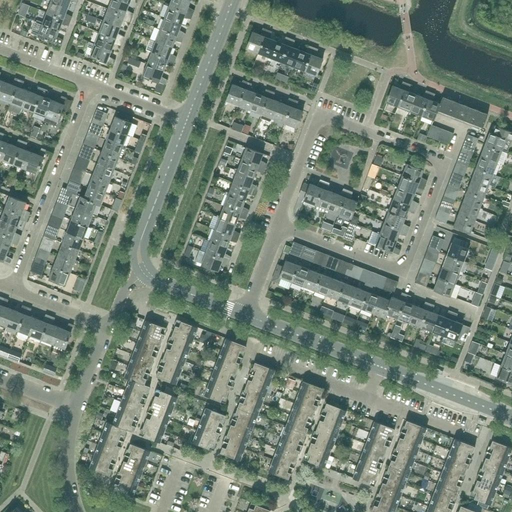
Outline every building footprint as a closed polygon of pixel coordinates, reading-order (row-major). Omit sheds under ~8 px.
[(129,4),(118,0),(111,0),(108,9),(131,18),(133,13),(127,10),(129,4)] [(191,0),(189,0),(171,0),(169,6),(193,15),(194,10),(188,7),(190,1),(191,0)] [(65,13),(68,7),(51,1),(47,12),(70,21),(72,17),(65,13)] [(191,20),(193,15),(169,6),(165,18),(181,24),(184,18),(191,20)] [(130,23),(131,18),(108,9),(103,21),(120,27),(123,21),(130,23)] [(68,26),(70,21),(47,12),(43,22),(40,21),(39,23),(59,30),(61,24),(68,26)] [(179,30),(181,24),(165,18),(160,29),(184,38),(185,33),(179,30)] [(35,22),(30,33),(37,36),(55,43),(55,42),(61,45),(63,40),(57,36),(59,30),(39,23),(36,21),(36,22),(35,22)] [(118,33),(120,27),(103,21),(99,33),(122,42),(124,37),(118,33)] [(258,53),(267,30),(263,28),(259,34),(253,32),(246,49),(247,49),(246,52),(247,52),(248,49),(258,53)] [(182,43),(184,38),(160,29),(156,41),(172,47),(175,41),(182,43)] [(270,39),(272,31),(267,30),(258,53),(269,57),(267,60),(268,60),(276,41),(270,39)] [(121,46),(122,42),(99,33),(95,44),(111,50),(114,44),(121,46)] [(281,62),(290,38),(286,37),(282,43),(276,41),(268,60),(270,61),(271,58),(281,62)] [(293,47),(295,40),(290,38),(281,62),(292,66),(291,69),(292,69),(299,50),(293,47)] [(170,53),(172,47),(156,41),(151,52),(175,61),(177,57),(170,53)] [(109,56),(111,50),(95,44),(90,55),(89,54),(88,55),(107,62),(114,65),(115,60),(109,56)] [(304,71),(313,47),(309,46),(305,52),(299,50),(292,69),(293,70),(294,67),(304,71)] [(316,56),(318,49),(313,47),(304,71),(315,75),(314,78),(315,78),(316,75),(316,76),(323,59),(322,58),(322,59),(316,56)] [(173,66),(175,61),(151,52),(147,64),(164,70),(166,64),(173,66)] [(161,77),(164,70),(147,64),(143,75),(142,75),(142,76),(159,82),(166,85),(168,80),(161,77)] [(0,99),(11,103),(19,80),(15,78),(11,85),(5,82),(0,96),(0,99)] [(22,89),(24,81),(19,80),(11,103),(22,107),(28,91),(22,89)] [(238,105),(247,82),(243,80),(239,87),(233,85),(233,84),(226,101),(227,101),(226,104),(227,104),(228,101),(238,105)] [(250,91),(252,84),(247,82),(238,105),(249,109),(248,112),(249,112),(256,93),(250,91)] [(393,85),(386,102),(388,103),(398,107),(407,83),(403,82),(399,88),(393,86),(393,85)] [(410,92),(412,85),(407,83),(398,107),(408,111),(407,114),(409,114),(416,95),(410,92)] [(34,112),(43,89),(38,87),(35,93),(28,91),(22,107),(34,112)] [(46,98),(47,90),(43,89),(34,112),(46,116),(52,100),(46,98)] [(262,114),(270,91),(266,89),(262,96),(256,93),(249,112),(250,113),(251,110),(262,114)] [(421,116),(430,92),(426,90),(422,97),(416,95),(409,114),(410,115),(411,112),(421,116)] [(273,100),(275,93),(270,91),(262,114),(272,118),(271,121),(272,121),(279,102),(273,100)] [(433,101),(435,94),(430,92),(421,116),(432,120),(431,122),(432,123),(433,120),(433,121),(436,112),(437,110),(440,103),(439,103),(433,101)] [(64,104),(66,98),(61,96),(58,102),(52,100),(46,116),(44,121),(56,126),(64,104)] [(454,101),(446,98),(442,97),(440,103),(437,110),(449,114),(454,101)] [(285,123),(293,100),(289,98),(285,104),(279,102),(272,121),(273,122),(274,119),(285,123)] [(67,113),(71,101),(67,99),(62,111),(67,113)] [(296,108),(298,101),(293,100),(285,123),(295,127),(294,130),(295,130),(296,128),(303,111),(302,111),(296,108)] [(465,106),(458,103),(454,101),(449,114),(460,119),(465,106)] [(477,110),(469,107),(465,106),(460,119),(472,123),(477,110)] [(97,109),(93,119),(98,121),(104,123),(108,114),(97,109)] [(488,114),(480,111),(477,110),(472,123),(483,127),(488,114)] [(115,117),(111,129),(127,135),(132,123),(132,124),(132,123),(131,122),(133,117),(122,113),(120,118),(115,116),(115,117)] [(91,124),(84,142),(90,144),(95,146),(102,128),(96,126),(91,124)] [(437,127),(431,125),(427,136),(432,138),(437,127)] [(511,141),(511,139),(511,131),(495,126),(492,134),(489,133),(485,144),(502,151),(506,139),(511,141)] [(438,140),(442,129),(437,127),(432,138),(438,140)] [(123,147),(127,135),(111,129),(106,140),(123,147)] [(443,142),(448,131),(442,129),(438,140),(443,142)] [(449,145),(453,133),(448,131),(443,142),(449,145)] [(2,141),(4,134),(0,132),(0,159),(2,160),(8,143),(2,141)] [(143,148),(148,137),(142,135),(137,146),(143,148)] [(14,164),(23,141),(18,139),(15,146),(8,143),(2,160),(14,164)] [(118,158),(123,147),(106,140),(102,152),(118,158)] [(465,140),(458,158),(464,160),(469,163),(476,144),(471,142),(465,140)] [(25,150),(27,143),(23,141),(14,164),(25,169),(32,152),(25,150)] [(497,161),(502,151),(485,144),(480,156),(500,164),(500,163),(497,161)] [(230,155),(233,148),(226,146),(224,152),(230,155)] [(82,147),(75,165),(80,168),(86,170),(93,151),(88,149),(82,147)] [(246,147),(246,148),(243,147),(243,148),(246,149),(242,159),(265,168),(267,164),(260,160),(263,154),(246,147)] [(43,156),(46,150),(41,148),(38,155),(32,152),(25,169),(37,173),(36,173),(37,174),(44,157),(43,156)] [(114,170),(118,158),(102,152),(97,163),(114,170)] [(381,166),(384,158),(376,156),(373,164),(381,166)] [(500,165),(500,164),(480,156),(476,168),(493,174),(497,164),(500,165)] [(263,173),(265,168),(242,159),(238,170),(235,169),(235,170),(254,177),(256,171),(263,173)] [(109,182),(114,170),(97,163),(93,175),(109,182)] [(406,164),(403,163),(403,165),(406,166),(402,175),(426,184),(427,180),(421,177),(423,171),(423,170),(406,164)] [(456,163),(449,182),(455,184),(460,186),(467,167),(462,165),(456,163)] [(489,185),(493,174),(476,168),(471,179),(491,187),(491,186),(489,185)] [(79,172),(73,170),(67,189),(68,189),(74,191),(78,193),(85,174),(79,172)] [(252,184),(254,177),(235,170),(234,171),(237,172),(233,182),(256,191),(258,187),(252,184)] [(105,193),(109,182),(93,175),(88,187),(105,193)] [(373,178),(368,176),(367,175),(363,187),(369,189),(373,178)] [(424,189),(426,184),(402,175),(398,186),(395,185),(395,186),(414,193),(416,187),(424,189)] [(491,188),(491,187),(471,179),(467,191),(484,198),(488,187),(491,188)] [(316,205),(325,181),(320,180),(317,186),(311,184),(310,183),(309,185),(304,183),(299,195),(299,196),(304,198),(303,200),(304,201),(303,203),(304,204),(306,201),(316,205)] [(327,190),(329,183),(325,181),(316,205),(326,209),(325,212),(326,212),(334,193),(327,190)] [(254,196),(256,191),(233,182),(229,193),(226,192),(226,193),(245,200),(248,194),(254,196)] [(412,200),(414,193),(395,186),(394,187),(397,188),(393,199),(417,208),(418,203),(412,200)] [(447,186),(440,205),(446,207),(451,209),(458,191),(453,189),(447,186)] [(101,205),(105,193),(88,187),(84,198),(97,203),(97,204),(101,205)] [(339,214),(348,190),(343,189),(340,195),(334,193),(326,212),(327,212),(328,210),(339,214)] [(348,190),(339,214),(351,218),(357,201),(357,202),(350,199),(352,192),(348,190)] [(480,208),(484,198),(467,191),(462,203),(482,210),(482,209),(480,208)] [(61,192),(54,210),(59,212),(65,215),(72,196),(66,194),(61,192)] [(243,207),(245,200),(226,193),(225,194),(228,195),(224,206),(242,212),(247,215),(249,210),(243,207)] [(26,203),(9,196),(9,197),(5,208),(16,212),(28,217),(30,212),(23,209),(26,203)] [(84,198),(80,196),(80,197),(76,208),(86,212),(92,215),(97,204),(97,203),(84,198)] [(415,212),(417,208),(393,199),(389,209),(387,208),(386,209),(394,212),(405,217),(408,211),(415,212)] [(482,211),(482,210),(462,203),(458,214),(475,221),(479,210),(482,211)] [(247,215),(242,212),(224,206),(220,216),(217,215),(217,216),(236,224),(239,217),(245,219),(247,215)] [(28,217),(16,212),(5,208),(3,212),(0,220),(17,226),(19,220),(27,222),(28,217)] [(92,215),(86,212),(76,208),(71,220),(88,226),(92,215)] [(405,217),(394,212),(386,209),(386,211),(389,212),(384,222),(408,231),(409,227),(403,223),(405,217)] [(444,212),(438,210),(435,219),(446,223),(450,214),(444,212)] [(471,231),(475,221),(458,214),(454,226),(453,226),(470,233),(471,232),(473,233),(474,232),(471,231)] [(52,215),(45,234),(50,236),(56,238),(63,219),(57,217),(52,215)] [(234,230),(236,224),(217,216),(216,217),(219,218),(215,229),(238,238),(240,233),(234,230)] [(15,233),(17,226),(0,220),(0,221),(0,232),(19,240),(21,236),(15,233)] [(83,238),(88,226),(71,220),(67,232),(83,238)] [(406,236),(408,231),(384,222),(381,233),(378,232),(377,233),(396,240),(399,234),(406,236)] [(236,243),(238,238),(215,229),(211,239),(208,238),(208,239),(227,247),(230,241),(236,243)] [(18,245),(19,240),(0,232),(0,246),(8,250),(11,243),(18,245)] [(79,250),(83,238),(67,232),(62,243),(79,250)] [(394,246),(396,240),(377,233),(377,234),(379,235),(375,245),(375,246),(392,252),(399,255),(400,250),(394,246)] [(433,235),(429,245),(435,247),(440,249),(444,240),(433,235)] [(43,238),(36,257),(41,259),(47,261),(54,243),(48,241),(43,238)] [(188,245),(193,247),(196,240),(190,238),(187,245),(188,245)] [(225,253),(227,247),(208,239),(208,241),(210,242),(206,252),(229,261),(231,257),(225,253)] [(289,253),(298,256),(301,251),(303,245),(294,242),(289,253)] [(468,250),(469,249),(451,242),(451,243),(447,254),(464,261),(468,251),(470,252),(471,251),(468,250)] [(74,261),(79,250),(62,243),(58,255),(74,261)] [(6,256),(8,250),(0,246),(0,259),(4,261),(11,264),(12,259),(6,256)] [(326,254),(307,247),(305,252),(303,258),(321,265),(324,260),(326,254)] [(427,250),(420,268),(426,270),(431,272),(438,254),(433,252),(427,250)] [(228,266),(229,261),(206,252),(202,263),(199,261),(199,263),(201,264),(218,271),(218,270),(221,264),(228,266)] [(460,271),(464,261),(447,254),(443,266),(462,273),(463,272),(460,271)] [(70,273),(74,261),(58,255),(53,267),(70,273)] [(349,263),(331,256),(328,261),(326,267),(345,274),(347,268),(349,263)] [(278,264),(272,280),(279,283),(281,278),(292,282),(298,265),(287,261),(287,260),(286,260),(284,266),(278,264)] [(45,266),(34,262),(30,271),(42,275),(45,266)] [(302,289),(310,269),(298,265),(292,282),(302,286),(301,288),(302,289)] [(352,270),(349,276),(368,283),(370,277),(372,272),(354,265),(352,270)] [(462,274),(462,273),(443,266),(438,277),(455,283),(459,273),(462,274)] [(66,284),(70,273),(53,267),(49,278),(48,278),(66,285),(66,284)] [(315,290),(321,274),(310,269),(302,289),(303,289),(304,286),(315,290)] [(84,287),(87,276),(79,273),(76,285),(84,287)] [(430,277),(418,273),(415,282),(426,286),(430,277)] [(325,298),(333,278),(321,274),(315,290),(325,294),(324,297),(325,298)] [(395,281),(377,274),(375,279),(373,285),(376,286),(390,292),(395,281)] [(461,286),(455,283),(438,277),(434,289),(433,289),(433,290),(456,298),(461,286)] [(338,299),(344,283),(333,278),(325,298),(326,298),(327,295),(338,299)] [(349,307),(356,287),(344,283),(338,299),(349,303),(347,306),(349,307)] [(495,283),(490,294),(495,296),(500,285),(495,283)] [(361,308),(368,292),(356,287),(349,307),(350,307),(351,304),(361,308)] [(368,292),(361,308),(372,312),(371,315),(372,316),(379,296),(368,292)] [(398,318),(407,295),(402,293),(398,299),(392,297),(386,313),(385,316),(387,316),(388,314),(398,318)] [(409,303),(411,296),(407,295),(398,318),(408,322),(407,324),(408,325),(416,306),(409,303)] [(392,296),(390,300),(379,296),(372,316),(373,316),(374,313),(384,317),(385,317),(385,316),(386,313),(392,297),(392,296)] [(6,307),(8,300),(4,298),(0,307),(0,323),(6,326),(12,310),(6,307)] [(421,327),(430,303),(425,302),(422,308),(416,306),(408,325),(409,325),(410,323),(421,327)] [(432,312),(434,305),(430,303),(421,327),(431,331),(430,333),(431,334),(439,315),(432,312)] [(18,330),(26,307),(22,305),(19,312),(12,310),(6,326),(18,330)] [(485,306),(481,317),(487,320),(491,308),(485,306)] [(29,316),(31,309),(26,307),(18,330),(29,335),(36,318),(29,316)] [(444,336),(453,312),(448,311),(445,317),(439,315),(431,334),(432,334),(433,332),(444,336)] [(453,312),(444,336),(455,340),(456,341),(457,337),(466,340),(470,328),(462,325),(462,323),(462,324),(456,321),(457,314),(453,312)] [(41,339),(50,316),(46,314),(42,321),(36,318),(29,335),(41,339)] [(53,325),(55,318),(50,316),(41,339),(53,344),(59,327),(53,325)] [(164,327),(161,326),(146,320),(142,332),(162,339),(165,330),(161,329),(162,327),(164,328),(164,327)] [(198,327),(186,323),(180,320),(180,321),(181,321),(181,323),(177,322),(173,331),(193,339),(198,327)] [(357,320),(355,326),(366,331),(369,324),(357,320)] [(71,331),(73,325),(69,323),(65,330),(59,327),(53,344),(64,348),(64,349),(65,349),(71,332),(71,331)] [(189,350),(193,339),(173,331),(170,340),(173,342),(173,344),(189,350)] [(158,349),(162,339),(142,332),(137,343),(154,349),(154,347),(158,349)] [(246,346),(235,342),(226,338),(222,349),(238,356),(239,354),(242,355),(246,346)] [(416,339),(413,346),(425,350),(427,346),(419,343),(420,340),(416,339)] [(511,342),(510,342),(506,353),(503,351),(503,353),(511,356),(511,342)] [(153,351),(154,349),(137,343),(133,354),(153,362),(157,352),(153,351)] [(185,361),(189,350),(173,344),(172,346),(168,344),(165,354),(185,361)] [(427,345),(425,351),(436,355),(438,349),(427,345)] [(0,346),(0,354),(8,357),(10,350),(0,346)] [(237,358),(238,356),(222,349),(217,361),(237,369),(241,359),(237,358)] [(10,350),(8,357),(19,361),(21,354),(10,350)] [(511,356),(503,353),(502,354),(505,355),(501,365),(511,369),(511,356)] [(149,371),(153,362),(133,354),(129,365),(145,372),(146,370),(149,371)] [(180,373),(185,361),(165,354),(161,363),(165,365),(164,367),(180,373)] [(234,378),(237,369),(217,361),(213,372),(229,379),(230,377),(234,378)] [(275,370),(257,363),(255,362),(251,371),(255,373),(254,375),(270,381),(275,370)] [(46,364),(43,371),(54,375),(57,368),(46,364)] [(144,373),(145,372),(129,365),(124,377),(130,379),(144,384),(148,375),(144,373)] [(511,369),(501,365),(497,376),(494,374),(494,376),(496,377),(511,383),(511,369)] [(176,384),(180,373),(164,367),(163,368),(159,367),(156,376),(176,384)] [(228,380),(229,379),(213,372),(209,384),(229,391),(232,382),(228,380)] [(266,392),(270,381),(254,375),(253,377),(250,375),(246,385),(266,392)] [(150,386),(144,384),(130,379),(125,390),(142,396),(142,395),(146,396),(150,386)] [(320,398),(323,388),(303,380),(299,392),(315,398),(316,396),(320,398)] [(225,400),(229,391),(209,384),(204,395),(222,402),(221,401),(221,399),(225,400)] [(262,404),(266,392),(246,385),(242,394),(246,396),(245,397),(262,404)] [(141,398),(142,396),(125,390),(121,402),(141,409),(145,400),(141,398)] [(177,397),(161,391),(160,390),(159,390),(161,391),(160,393),(157,392),(153,401),(173,408),(177,397)] [(315,400),(315,398),(299,392),(295,403),(315,411),(318,401),(315,400)] [(257,415),(262,404),(245,397),(245,399),(241,398),(237,407),(257,415)] [(169,420),(173,408),(153,401),(149,410),(153,411),(152,413),(169,420)] [(137,419),(141,409),(121,402),(117,413),(133,419),(134,417),(137,419)] [(311,420),(315,411),(295,403),(290,415),(306,421),(307,419),(311,420)] [(346,410),(327,403),(326,403),(323,412),(326,413),(326,415),(342,422),(346,410)] [(253,426),(257,415),(237,407),(234,417),(237,418),(237,420),(253,426)] [(226,415),(223,414),(206,408),(201,419),(218,425),(218,423),(222,425),(226,415)] [(132,421),(133,419),(117,413),(112,424),(127,430),(132,432),(136,423),(132,421)] [(164,431),(169,420),(152,413),(152,415),(148,414),(144,423),(164,431)] [(306,423),(306,421),(290,415),(286,426),(306,434),(310,424),(306,423)] [(337,433),(342,422),(326,415),(325,417),(321,416),(318,425),(337,433)] [(217,427),(218,425),(201,419),(197,431),(217,438),(221,429),(217,427)] [(248,438),(253,426),(237,420),(236,422),(232,421),(229,430),(248,438)] [(422,439),(426,428),(406,420),(403,429),(407,431),(406,433),(422,439)] [(395,429),(394,428),(375,421),(370,432),(386,439),(387,437),(391,438),(395,429)] [(127,430),(112,424),(107,422),(103,434),(119,440),(119,438),(123,439),(127,430)] [(160,443),(164,431),(144,423),(141,433),(144,434),(144,436),(142,435),(142,436),(160,443)] [(333,444),(337,433),(318,425),(314,435),(318,436),(317,438),(333,444)] [(302,443),(306,434),(286,426),(282,437),(298,443),(298,442),(302,443)] [(244,449),(248,438),(229,430),(225,440),(229,441),(228,443),(244,449)] [(213,448),(217,438),(197,431),(192,442),(207,448),(210,449),(209,448),(210,446),(213,448)] [(386,440),(386,439),(370,432),(366,444),(386,451),(389,442),(386,440)] [(418,450),(422,439),(406,433),(405,435),(401,433),(398,443),(418,450)] [(118,442),(119,440),(103,434),(98,445),(118,452),(122,443),(118,442)] [(297,445),(298,443),(282,437),(277,449),(297,456),(301,447),(297,445)] [(329,456),(333,444),(317,438),(316,440),(312,439),(309,448),(329,456)] [(475,446),(472,445),(455,439),(451,450),(467,456),(468,454),(471,456),(475,446)] [(511,447),(503,444),(492,440),(489,449),(492,451),(492,453),(508,459),(511,447)] [(146,462),(150,451),(130,443),(127,453),(130,454),(130,456),(146,462)] [(240,461),(244,449),(228,443),(227,445),(223,443),(220,453),(240,461)] [(413,462),(418,450),(398,443),(394,452),(398,454),(397,455),(413,462)] [(382,461),(386,451),(366,444),(361,455),(378,461),(378,460),(382,461)] [(115,462),(118,452),(98,445),(94,456),(110,462),(111,460),(115,462)] [(324,467),(329,456),(309,448),(305,457),(309,459),(308,460),(307,460),(324,467)] [(293,466),(297,456),(277,449),(273,460),(289,466),(290,464),(293,466)] [(466,458),(467,456),(451,450),(446,461),(466,469),(470,459),(466,458)] [(503,470),(508,459),(492,453),(491,455),(487,453),(484,463),(503,470)] [(377,463),(378,461),(361,455),(357,467),(377,474),(381,465),(377,463)] [(409,473),(413,462),(397,455),(396,457),(393,456),(389,465),(409,473)] [(109,464),(110,462),(94,456),(90,467),(94,469),(109,475),(113,466),(109,464)] [(141,474),(146,462),(130,456),(129,458),(125,457),(121,466),(141,474)] [(288,468),(289,466),(273,460),(268,471),(288,479),(292,469),(288,468)] [(463,478),(466,469),(446,461),(442,473),(458,479),(459,477),(463,478)] [(499,481),(503,470),(484,463),(480,472),(484,473),(483,475),(499,481)] [(405,484),(409,473),(389,465),(385,475),(389,476),(388,478),(405,484)] [(137,485),(141,474),(121,466),(118,476),(121,477),(121,479),(137,485)] [(374,483),(377,474),(357,467),(353,478),(370,485),(371,484),(369,484),(370,482),(374,483)] [(457,481),(458,479),(442,473),(438,484),(458,492),(461,482),(457,481)] [(495,493),(499,481),(483,475),(482,477),(479,476),(475,485),(495,493)] [(400,496),(405,484),(388,478),(388,480),(384,479),(380,488),(400,496)] [(133,497),(137,485),(121,479),(120,481),(116,479),(113,489),(133,497)] [(454,501),(458,492),(438,484),(433,495),(449,502),(450,500),(454,501)] [(490,505),(495,493),(475,485),(471,495),(475,496),(474,498),(473,497),(473,498),(490,505)] [(396,507),(400,496),(380,488),(377,498),(380,499),(380,501),(396,507)] [(449,503),(449,502),(433,495),(429,507),(442,511),(449,511),(452,505),(449,503)] [(374,511),(394,511),(396,507),(380,501),(379,503),(375,501),(372,511),(374,511)] [(269,511),(270,510),(252,503),(251,502),(247,511),(269,511)]
